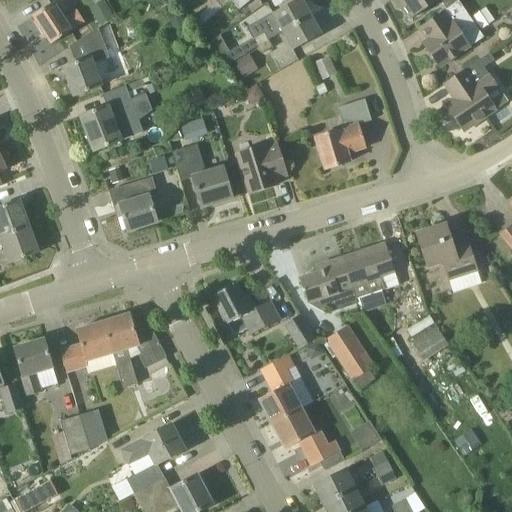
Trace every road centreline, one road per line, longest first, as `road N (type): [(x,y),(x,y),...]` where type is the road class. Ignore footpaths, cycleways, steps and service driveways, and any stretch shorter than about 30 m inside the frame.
road 1 (unclassified): [(158,265),(433,183)]
road 2 (residential): [(277,511),(166,296),(158,265)]
road 3 (residential): [(94,283),(0,50)]
road 4 (residential): [(433,183),(388,70),(344,0)]
